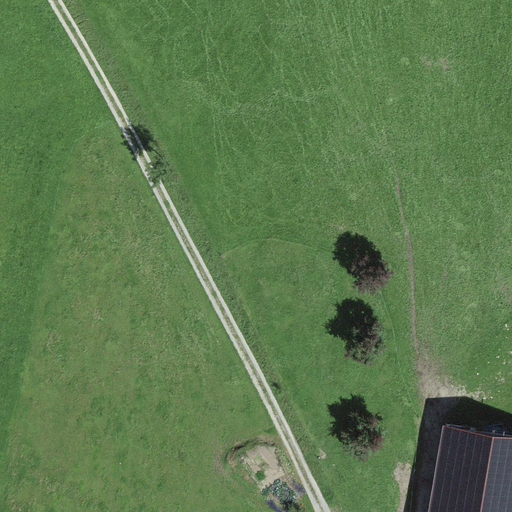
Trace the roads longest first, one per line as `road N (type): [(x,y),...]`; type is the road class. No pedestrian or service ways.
road 1 (track): [(53,0),(146,160),(323,511)]
road 2 (track): [(511,419),(450,413),(440,420),(423,511)]
